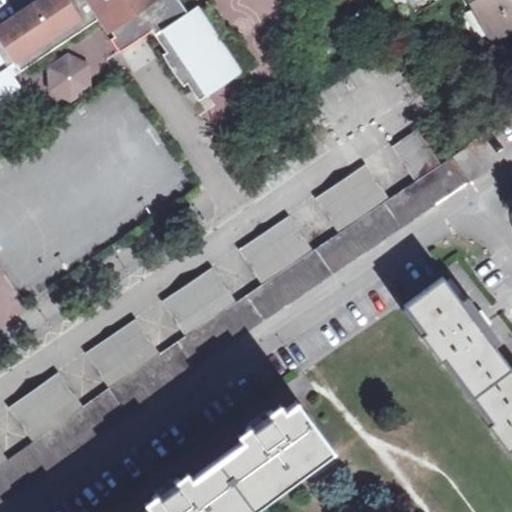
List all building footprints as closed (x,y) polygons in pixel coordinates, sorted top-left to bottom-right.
[(167,1),(168,0),(39,0),(0,26),(0,40),(9,55),(15,64),(16,64),(21,71),(102,18),(116,38),(132,27),(140,39),(152,31),(166,52),(163,54),(172,71),(185,87),(188,84),(193,91),(201,86),(207,95),(239,73),(195,8),(187,13),(180,3),(172,9),(167,1)] [(172,9),(180,3),(178,0),(168,0),(167,1),(172,9)] [(511,0),(472,0),(475,0),(496,39),(511,30),(511,0)] [(132,27),(116,38),(124,50),(140,39),(132,27)] [(0,116),(28,98),(3,60),(9,55),(0,40),(0,116)] [(201,86),(193,91),(199,101),(207,95),(201,86)] [(415,181),(440,165),(416,130),(392,146),(415,181)] [(0,465),(0,503),(484,169),(467,146),(440,165),(415,181),(389,199),(340,232),(312,251),(263,284),(235,302),(186,336),(160,354),(111,388),(83,407),(35,441),(8,460),(0,465)] [(316,198),(340,232),(389,199),(365,164),(316,198)] [(239,249),(263,284),(312,251),(289,216),(239,249)] [(163,300),(186,336),(235,302),(212,267),(163,300)] [(511,366),(495,344),(500,340),(469,298),(463,302),(444,276),(435,273),(296,369),(427,332),(424,334),(442,359),(446,356),(494,420),(490,423),(509,449),(511,446),(511,366)] [(87,352),(111,388),(160,354),(136,319),(87,352)] [(10,406),(35,441),(83,407),(58,372),(10,406)] [(191,478),(187,472),(177,479),(179,483),(160,496),(157,494),(148,501),(152,507),(145,511),(237,511),(330,445),(296,401),(284,410),(279,405),(269,412),(272,415),(253,428),(251,425),(240,433),(245,439),(191,478)]
